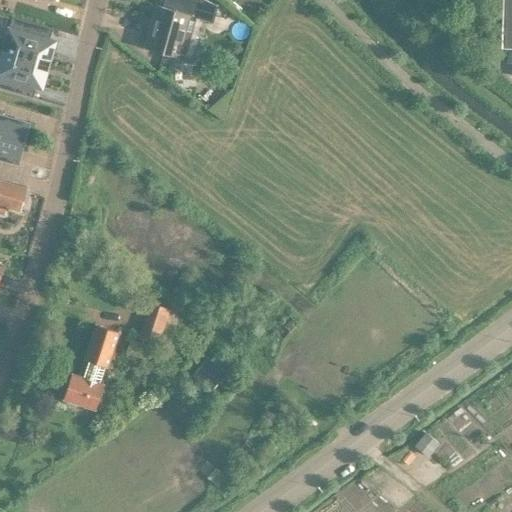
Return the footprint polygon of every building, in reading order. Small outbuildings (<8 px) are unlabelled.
[(200,0),(157,0),(156,7),(144,50),(179,59),(187,28),(193,30),(197,18),(208,21),(212,5),(200,0)] [(511,0),(500,0),(499,49),(511,48),(511,0)] [(1,51),(49,64),(42,62),(45,53),(49,54),(53,42),(48,40),(51,29),(11,18),(1,51)] [(48,65),(49,64),(1,51),(0,55),(0,87),(32,97),(35,85),(40,87),(44,73),(39,72),(42,63),(48,65)] [(221,123),(232,89),(205,111),(221,123)] [(29,124),(0,115),(0,161),(17,167),(29,124)] [(0,215),(3,216),(5,210),(18,214),(25,189),(0,181),(0,215)] [(139,335),(155,341),(165,310),(149,305),(139,335)] [(85,379),(71,374),(62,400),(93,410),(101,385),(96,383),(102,366),(106,368),(117,333),(94,326),(83,360),(91,362),(85,379)] [(125,353),(138,358),(142,346),(129,342),(125,353)] [(205,359),(196,375),(212,384),(221,368),(205,359)] [(424,434),(414,446),(426,457),(436,444),(424,434)]
